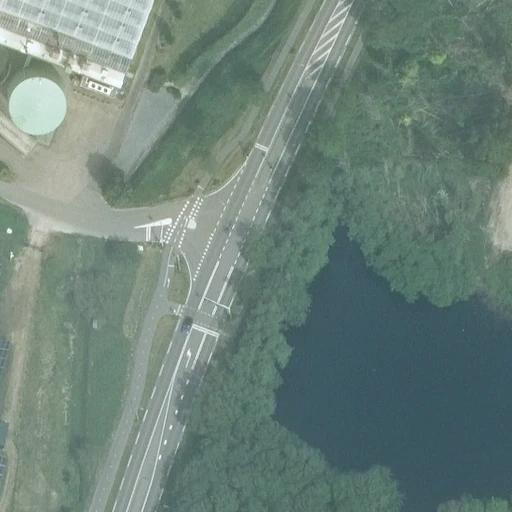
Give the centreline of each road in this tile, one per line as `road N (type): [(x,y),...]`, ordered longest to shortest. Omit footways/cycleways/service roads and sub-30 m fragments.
road 1 (secondary): [(160,442),(236,241)]
road 2 (secondary): [(320,53),(295,75),(262,146),(236,241)]
road 3 (secondary): [(236,241),(277,178),(316,88),(320,53)]
road 4 (unclassified): [(139,225),(108,225),(0,185)]
